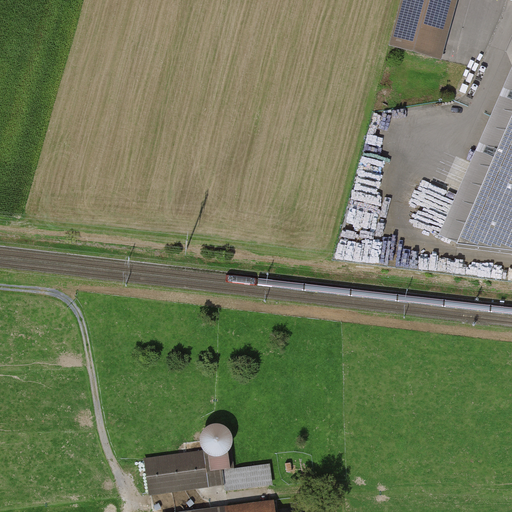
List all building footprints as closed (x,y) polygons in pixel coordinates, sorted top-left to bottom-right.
[(403,0),(391,47),(443,60),(459,0),(403,0)] [(511,126),(460,245),(511,250),(511,126)] [(0,326),(0,343),(17,344),(17,327),(0,326)] [(219,457),(227,454),(230,451),(233,444),(232,436),(228,430),(221,426),(213,426),(206,429),(202,436),(201,444),(204,451),(211,456),(219,457)] [(203,452),(208,486),(226,484),(224,473),(233,472),(230,451),(227,454),(219,457),(211,456),(204,451),(203,452)] [(208,486),(203,452),(146,460),(150,495),(208,486)] [(233,472),(224,473),(226,484),(227,491),(270,485),(267,467),(233,472)] [(272,511),(272,508),(275,508),(274,500),(187,511),(272,511)]
